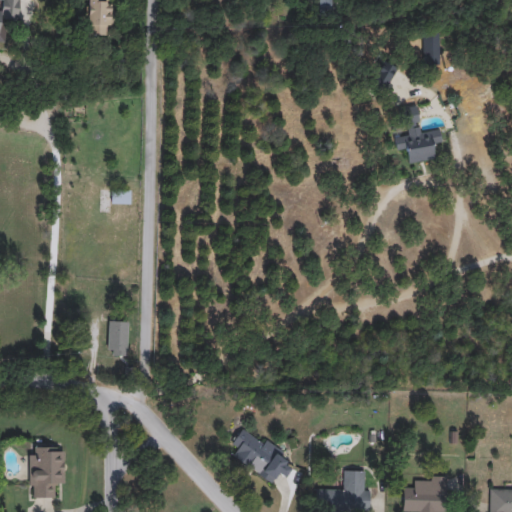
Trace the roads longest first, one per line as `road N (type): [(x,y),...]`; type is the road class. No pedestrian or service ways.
road 1 (residential): [(134,408),(146,339),(154,0)]
road 2 (residential): [(461,151),(445,172),(387,197),(328,285),(296,314),(149,400)]
road 3 (residential): [(296,314),(511,258)]
road 4 (residential): [(105,398),(134,408),(231,511)]
